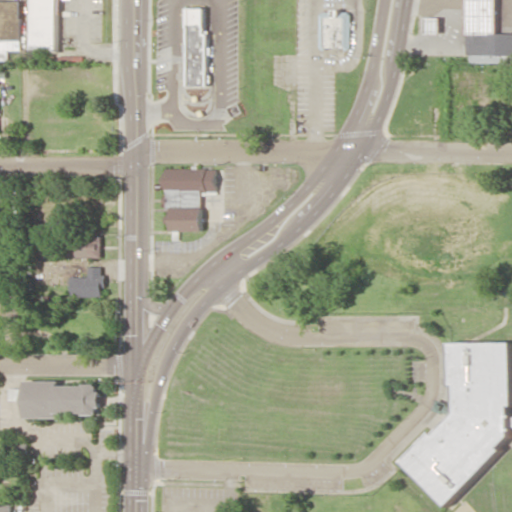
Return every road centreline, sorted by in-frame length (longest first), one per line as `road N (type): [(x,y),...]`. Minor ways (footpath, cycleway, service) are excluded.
road 1 (residential): [(511,152),(151,151),(112,166),(0,165)]
road 2 (residential): [(430,343),(433,386),(396,440),(360,473),(137,470)]
road 3 (tertiary): [(135,364),(136,0)]
road 4 (secondary): [(223,273),(308,204),(347,153),(386,60),(397,0)]
road 5 (residential): [(430,343),(422,336),(288,334),(239,305),(223,273)]
road 6 (secondary): [(137,470),(169,350),(223,273)]
road 7 (residential): [(135,364),(0,363)]
road 8 (tertiary): [(223,273),(197,280),(135,364)]
